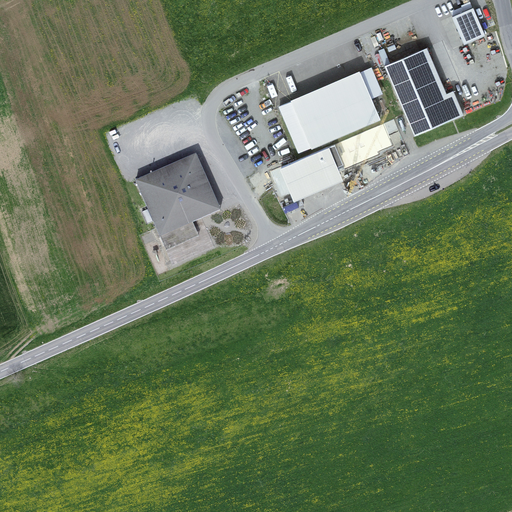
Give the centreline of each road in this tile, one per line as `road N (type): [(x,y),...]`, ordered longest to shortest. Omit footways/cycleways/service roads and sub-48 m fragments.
road 1 (residential): [(272,248),(212,142),(205,122),(210,100),(224,86),(426,0)]
road 2 (tertiary): [(272,248),(0,371)]
road 3 (tertiary): [(511,123),(272,248)]
